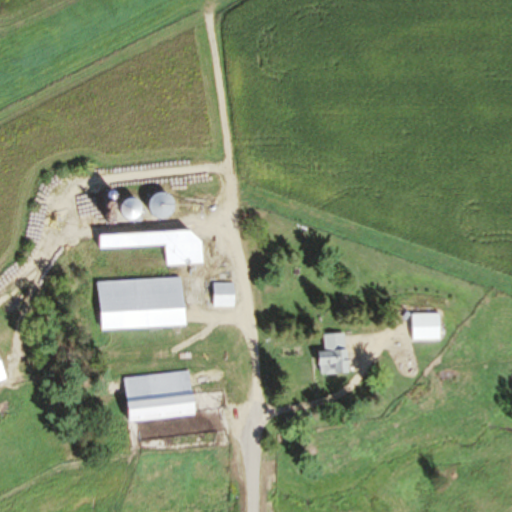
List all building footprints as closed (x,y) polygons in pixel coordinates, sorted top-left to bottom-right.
[(127,205),(136,221),(150,214),(141,197),(127,205)] [(203,232),(105,236),(105,249),(169,246),(170,266),(204,265),(203,232)] [(189,327),(187,279),(102,282),(105,330),(189,327)] [(443,314),(412,314),(412,341),(443,341),(443,314)] [(322,375),(350,374),(349,334),(320,335),(322,375)] [(0,384),(10,381),(1,349),(0,348),(0,384)] [(129,378),(133,423),(206,416),(204,394),(195,394),(193,372),(129,378)]
